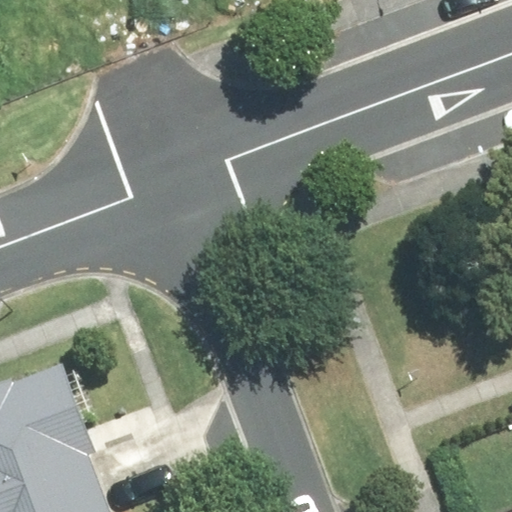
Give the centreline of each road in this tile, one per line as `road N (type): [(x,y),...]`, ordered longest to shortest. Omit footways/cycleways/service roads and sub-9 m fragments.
road 1 (residential): [(181,183),(511,57)]
road 2 (residential): [(308,511),(181,183)]
road 3 (residential): [(0,254),(181,183)]
